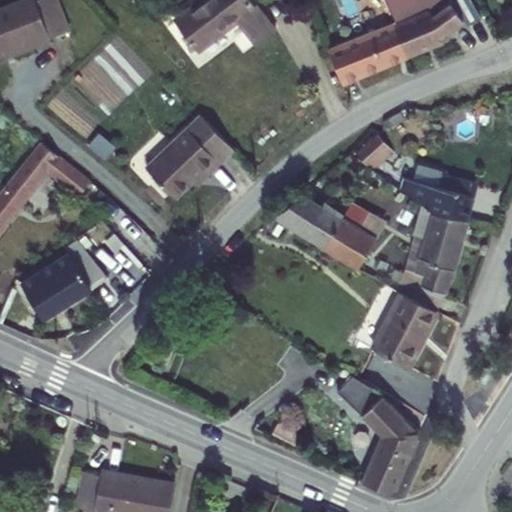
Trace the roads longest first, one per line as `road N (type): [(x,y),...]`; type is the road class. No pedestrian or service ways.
road 1 (residential): [(511,49),(405,92),(300,155),(75,381)]
road 2 (tertiary): [(373,511),(75,381)]
road 3 (tertiary): [(445,511),(511,407)]
